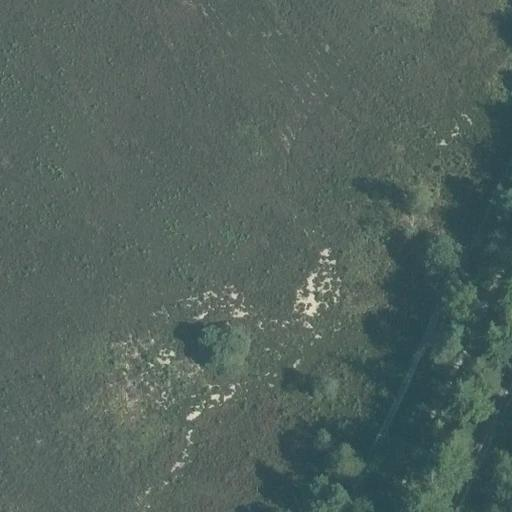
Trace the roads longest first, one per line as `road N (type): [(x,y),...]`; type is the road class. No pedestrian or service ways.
road 1 (track): [(346,511),(511,154)]
road 2 (track): [(511,388),(454,511)]
